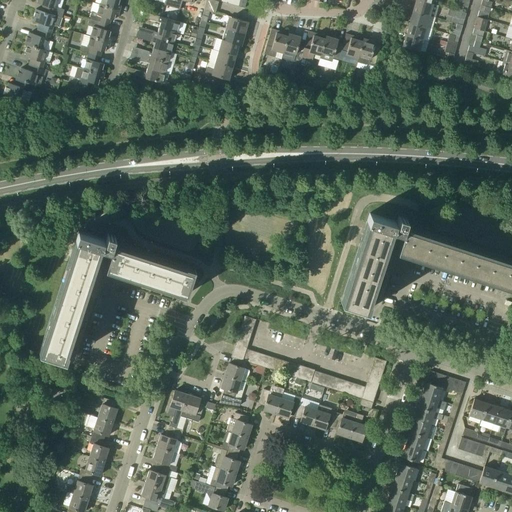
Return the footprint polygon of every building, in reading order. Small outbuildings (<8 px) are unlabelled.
[(57,0),(38,0),(37,3),(46,6),(44,11),(54,15),(62,17),(65,10),(58,7),(58,8),(55,7),(57,0)] [(100,0),(99,4),(120,10),(121,5),(118,5),(119,0),(100,0)] [(206,0),(204,10),(215,13),(219,1),(213,0),(206,0)] [(433,4),(432,4),(416,0),(415,0),(413,11),(429,16),(435,18),(439,6),(433,4)] [(467,8),(469,2),(461,0),(459,0),(456,11),(462,13),(463,7),(467,8)] [(118,15),(120,10),(99,4),(96,13),(91,12),(89,19),(109,25),(111,19),(114,20),(116,14),(118,15)] [(487,19),(491,8),(481,5),(477,16),(487,19)] [(53,25),(59,27),(62,17),(54,15),(44,11),(36,9),(34,16),(35,17),(34,21),(39,23),(38,29),(40,30),(51,33),(53,25)] [(466,14),(462,13),(456,11),(449,9),(446,20),(457,24),(463,25),(466,14)] [(426,28),(429,16),(413,11),(409,23),(426,28)] [(161,22),(159,27),(176,32),(179,22),(154,14),(152,19),(158,20),(158,21),(161,22)] [(229,16),(226,28),(245,34),(248,22),(229,16)] [(484,31),(487,19),(477,16),(474,28),(484,31)] [(109,25),(89,19),(88,25),(93,26),(90,36),(110,42),(112,37),(109,36),(111,31),(108,30),(109,25)] [(422,39),(426,28),(409,23),(406,35),(422,39)] [(459,37),(463,25),(457,24),(455,30),(451,28),(449,34),(459,37)] [(173,42),(176,32),(159,27),(158,32),(155,32),(155,33),(149,31),(148,35),(173,42)] [(226,28),(222,40),(238,45),(241,46),(245,34),(226,28)] [(471,40),(481,43),(483,37),(488,38),(490,33),(484,31),(474,28),(471,40)] [(49,41),(51,33),(40,30),(38,35),(30,33),(28,37),(27,37),(25,44),(27,45),(50,52),(53,42),(49,41)] [(284,50),(288,36),(270,31),(264,54),(275,57),(276,51),(283,53),(284,50)] [(314,54),(320,56),(325,39),(319,37),(320,34),(314,32),(313,35),(308,34),(305,44),(301,58),(299,64),(305,65),(307,60),(312,62),(314,54)] [(295,56),(301,58),(305,44),(299,43),(301,37),(289,33),(288,36),(284,50),(296,53),(295,56)] [(456,49),(459,37),(449,34),(446,46),(456,49)] [(110,42),(90,36),(84,35),(81,45),(80,51),(89,53),(100,57),(102,51),(105,52),(106,46),(109,47),(110,42)] [(170,52),(173,42),(148,35),(146,39),(152,41),(155,42),(153,47),(170,52)] [(419,51),(422,39),(406,35),(403,46),(402,46),(419,51)] [(326,36),(325,39),(320,56),(319,58),(332,62),(332,59),(338,60),(341,50),(342,47),(336,45),(338,39),(326,36)] [(346,54),(358,58),(362,41),(345,36),(342,47),(341,50),(347,51),(346,54)] [(363,38),(362,41),(358,58),(357,62),(366,64),(369,63),(375,64),(379,49),(374,48),(375,42),(363,38)] [(219,51),(235,56),(238,45),(222,40),(219,51)] [(467,51),(473,53),(484,56),(486,50),(479,48),(481,43),(471,40),(467,51)] [(33,59),(31,65),(42,68),(45,62),(49,63),(53,52),(50,52),(27,45),(25,51),(26,52),(25,56),(33,59)] [(452,61),(456,49),(446,46),(444,52),(448,53),(447,59),(452,61)] [(167,63),(170,52),(153,47),(152,53),(149,52),(149,53),(143,51),(142,55),(167,63)] [(511,51),(509,51),(509,50),(506,49),(503,61),(511,64),(511,51)] [(235,56),(219,51),(212,50),(209,61),(215,63),(232,68),(235,56)] [(471,59),(473,53),(467,51),(464,63),(474,66),(477,67),(479,61),(471,59)] [(98,62),(100,57),(89,53),(87,59),(86,59),(83,69),(104,75),(105,70),(102,69),(104,64),(98,62)] [(165,72),(167,63),(142,55),(141,59),(147,61),(146,62),(149,62),(147,67),(165,72)] [(193,69),(196,58),(191,56),(187,68),(193,69)] [(228,80),(232,68),(215,63),(209,61),(205,73),(228,80)] [(511,64),(503,61),(502,62),(499,73),(511,77),(511,64)] [(30,70),(21,68),(20,72),(18,72),(16,79),(19,80),(33,84),(40,87),(45,69),(42,68),(31,65),(30,70)] [(104,75),(83,69),(77,67),(74,78),(81,80),(79,85),(91,89),(92,83),(98,84),(100,79),(102,80),(104,75)] [(168,73),(165,72),(147,67),(146,73),(143,72),(143,73),(137,71),(136,76),(165,84),(168,73)] [(187,88),(191,76),(185,74),(182,86),(187,88)] [(151,90),(153,83),(141,79),(139,87),(151,90)] [(30,92),(33,84),(19,80),(17,85),(9,83),(7,87),(6,87),(3,94),(29,102),(32,93),(30,92)] [(398,215),(396,222),(395,221),(370,213),(366,223),(361,239),(341,302),(354,306),(358,308),(367,311),(368,310),(366,309),(368,302),(369,302),(383,259),(387,247),(387,246),(397,249),(397,250),(397,251),(419,258),(501,285),(509,287),(509,288),(511,279),(511,260),(510,260),(510,259),(509,259),(404,225),(406,218),(398,215)] [(104,239),(79,231),(78,231),(68,263),(39,352),(53,356),(65,360),(66,360),(65,359),(65,358),(67,352),(68,352),(68,351),(68,350),(86,294),(96,265),(96,264),(106,267),(106,268),(105,269),(126,275),(178,292),(186,295),(195,268),(194,268),(194,269),(194,270),(189,268),(186,268),(187,267),(186,267),(113,243),(115,235),(107,233),(105,240),(104,240),(104,239)] [(244,316),(242,321),(254,325),(256,319),(244,316)] [(254,325),(242,321),(241,327),(252,331),(254,325)] [(250,336),(251,334),(252,331),(241,327),(239,333),(250,336)] [(250,336),(239,333),(237,338),(249,342),(250,336)] [(247,348),(248,345),(249,342),(237,338),(235,344),(247,348)] [(235,344),(235,345),(233,350),(245,353),(247,349),(247,348),(235,344)] [(243,360),(248,362),(252,350),(247,349),(245,353),(243,360)] [(243,360),(245,353),(233,350),(231,356),(243,360)] [(258,352),(252,350),(248,362),(254,364),(258,352)] [(254,364),(260,366),(263,354),(258,352),(254,364)] [(269,356),(263,354),(260,366),(265,367),(269,356)] [(265,367),(271,369),(275,358),(269,356),(265,367)] [(386,361),(375,357),(373,363),(384,367),(386,361)] [(250,363),(246,362),(234,358),(232,364),(229,363),(225,375),(240,380),(247,382),(250,372),(248,369),(250,363)] [(280,359),(275,358),(271,369),(277,371),(280,359)] [(277,371),(282,373),(286,361),(280,359),(277,371)] [(292,363),(286,361),(282,373),(288,375),(292,363)] [(288,375),(294,376),(297,365),(292,363),(288,375)] [(384,367),(373,363),(371,369),(383,372),(384,367)] [(298,364),(297,365),(294,376),(297,377),(299,378),(303,366),(298,364)] [(303,379),(305,380),(309,368),(303,366),(299,378),(303,379)] [(309,368),(305,380),(311,382),(315,370),(315,369),(309,368)] [(371,369),(370,371),(369,374),(381,378),(383,372),(371,369)] [(311,382),(316,384),(320,372),(315,370),(311,382)] [(436,372),(430,371),(426,382),(432,384),(436,372)] [(320,372),(316,384),(322,385),(326,374),(320,372)] [(438,386),(442,374),(436,372),(432,384),(438,386)] [(322,385),(328,387),(331,376),(326,374),(322,385)] [(381,378),(369,374),(367,380),(379,384),(381,378)] [(444,388),(448,376),(442,374),(438,386),(444,388)] [(247,382),(240,380),(225,375),(221,388),(224,389),(222,394),(219,403),(239,406),(247,382)] [(331,376),(328,387),(333,389),(337,377),(331,376)] [(450,389),(453,378),(448,376),(444,388),(450,389)] [(303,379),(299,378),(297,377),(295,383),(301,385),(303,379)] [(333,389),(339,391),(343,379),(337,377),(333,389)] [(456,391),(459,380),(453,378),(450,389),(456,391)] [(343,379),(339,391),(345,393),(348,381),(343,379)] [(367,380),(367,382),(366,386),(377,389),(379,384),(367,380)] [(456,391),(462,393),(466,382),(459,380),(456,391)] [(345,393),(350,395),(354,383),(348,381),(345,393)] [(421,395),(438,400),(442,387),(426,382),(421,395)] [(354,383),(350,395),(356,396),(360,385),(354,383)] [(356,396),(361,398),(364,391),(365,387),(360,385),(356,396)] [(366,386),(365,387),(364,391),(375,395),(377,390),(377,389),(366,386)] [(281,398),(281,395),(270,391),(263,389),(259,404),(265,406),(263,409),(275,413),(281,398)] [(182,410),(187,394),(175,390),(170,406),(176,408),(171,423),(170,422),(168,430),(181,435),(183,430),(176,427),(180,416),(182,410)] [(373,402),(373,401),(375,395),(364,391),(361,398),(373,402)] [(180,416),(186,418),(198,422),(204,405),(198,403),(200,398),(187,394),(182,410),(180,416)] [(299,405),(301,397),(295,395),(293,401),(281,398),(275,413),(288,417),(289,414),(295,416),(299,405)] [(446,402),(438,400),(421,395),(418,407),(434,412),(436,407),(444,410),(446,402)] [(98,417),(113,422),(117,408),(114,408),(116,402),(104,398),(98,417)] [(481,419),(486,402),(474,398),(469,415),(481,419)] [(373,402),(361,399),(359,405),(371,409),(373,402)] [(207,402),(205,407),(213,410),(215,404),(207,402)] [(493,423),(499,406),(486,402),(481,419),(493,423)] [(331,428),(337,411),(331,410),(329,414),(323,412),(325,406),(319,404),(317,410),(312,425),(325,429),(326,426),(331,428)] [(300,421),(312,425),(317,410),(305,406),(305,407),(299,405),(295,416),(301,418),(300,421)] [(454,418),(458,406),(453,405),(449,417),(454,418)] [(506,427),(511,410),(499,406),(493,423),(506,427)] [(449,417),(434,412),(418,407),(414,419),(430,425),(433,417),(441,420),(440,421),(447,423),(445,429),(450,431),(454,418),(449,417)] [(349,437),(355,417),(343,413),(337,411),(331,428),(338,430),(337,433),(349,437)] [(227,430),(232,432),(247,437),(251,424),(248,423),(250,417),(235,412),(233,418),(231,418),(227,430)] [(366,426),(360,424),(363,415),(356,413),(355,417),(349,437),(361,441),(366,426)] [(109,435),(113,422),(98,417),(92,436),(104,440),(105,434),(109,435)] [(426,437),(430,425),(414,419),(410,431),(426,437)] [(475,439),(477,433),(477,432),(464,428),(462,434),(475,439)] [(446,443),(450,431),(445,429),(441,442),(446,443)] [(179,441),(181,435),(168,430),(166,436),(161,434),(157,447),(173,452),(179,454),(182,444),(179,441)] [(247,437),(232,432),(227,430),(223,442),(222,448),(238,454),(240,448),(243,449),(247,437)] [(422,449),(426,437),(410,431),(406,444),(422,449)] [(480,440),(487,442),(489,437),(490,435),(482,432),(481,435),(477,433),(475,439),(480,440)] [(102,446),(104,440),(92,436),(90,442),(93,444),(89,456),(105,461),(109,448),(102,446)] [(463,451),(467,439),(461,437),(458,449),(463,451)] [(501,441),(489,437),(487,442),(500,446),(501,441)] [(469,452),(473,441),(467,439),(463,451),(469,452)] [(475,454),(478,443),(473,441),(469,452),(475,454)] [(511,450),(511,449),(511,444),(501,441),(500,446),(511,450)] [(442,455),(446,443),(441,442),(437,454),(442,455)] [(481,456),(484,445),(478,443),(475,454),(481,456)] [(418,462),(422,449),(406,444),(401,457),(418,462)] [(489,452),(490,447),(484,445),(481,456),(487,458),(489,452)] [(238,454),(222,448),(222,449),(214,446),(212,450),(214,451),(214,452),(220,454),(216,467),(235,473),(239,461),(236,460),(238,454)] [(169,464),(173,452),(157,447),(153,459),(158,461),(156,466),(170,471),(172,465),(169,464)] [(501,456),(502,450),(490,447),(489,452),(501,456)] [(511,459),(511,453),(502,450),(501,456),(511,459)] [(441,458),(442,455),(437,454),(433,467),(438,468),(441,458)] [(100,475),(105,461),(89,456),(85,470),(81,468),(79,474),(91,478),(93,473),(100,475)] [(437,469),(443,471),(447,460),(441,458),(438,468),(437,469)] [(449,473),(453,461),(447,460),(443,471),(449,473)] [(455,475),(459,463),(453,461),(449,473),(455,475)] [(396,475),(412,480),(416,468),(400,462),(396,475)] [(460,477),(464,465),(459,463),(455,475),(460,477)] [(466,479),(470,467),(464,465),(460,477),(466,479)] [(177,473),(170,471),(156,466),(154,471),(149,470),(145,482),(161,488),(167,490),(173,492),(177,480),(176,479),(177,473)] [(235,473),(216,467),(211,466),(205,484),(226,491),(228,485),(231,486),(235,473)] [(491,486),(496,470),(484,466),(479,482),(491,486)] [(472,480),(476,469),(470,467),(466,479),(472,480)] [(476,469),(472,480),(478,482),(482,471),(476,469)] [(503,490),(509,474),(496,470),(491,486),(503,490)] [(432,486),(434,479),(436,474),(431,473),(427,485),(432,486)] [(89,484),(91,478),(79,474),(75,488),(67,486),(66,491),(73,494),(88,499),(93,485),(89,484)] [(511,493),(511,474),(509,474),(503,490),(511,493)] [(408,493),(412,480),(396,475),(392,487),(408,493)] [(198,481),(193,479),(193,480),(192,479),(189,487),(212,494),(208,505),(223,510),(228,498),(224,496),(226,491),(205,484),(198,481)] [(167,490),(161,488),(145,482),(141,495),(146,497),(144,502),(158,506),(171,510),(174,501),(164,498),(167,490)] [(437,499),(439,491),(441,486),(436,485),(431,497),(437,499)] [(414,495),(408,493),(392,487),(388,500),(404,505),(406,499),(412,501),(414,495)] [(451,504),(468,509),(472,496),(455,491),(451,504)] [(83,511),(84,511),(88,499),(73,494),(67,511),(80,511),(81,511),(83,511)] [(402,511),(404,505),(388,500),(383,511),(402,511)] [(158,506),(144,502),(142,510),(143,510),(142,511),(149,511),(150,510),(156,511),(158,506)]
